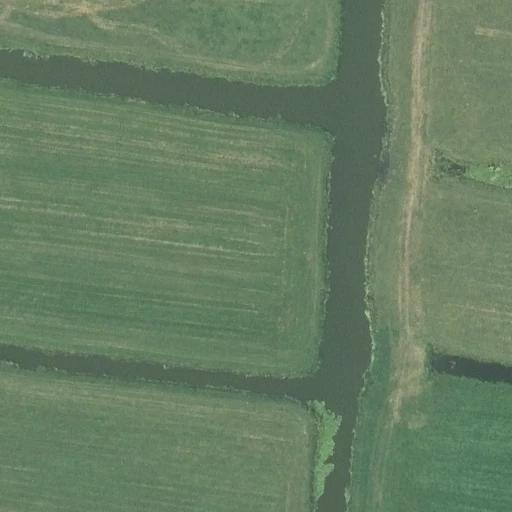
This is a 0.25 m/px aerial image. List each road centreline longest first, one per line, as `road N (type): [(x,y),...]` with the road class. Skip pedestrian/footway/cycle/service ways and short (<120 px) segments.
road 1 (track): [(431,0),(413,399)]
road 2 (track): [(511,414),(413,399),(388,511)]
